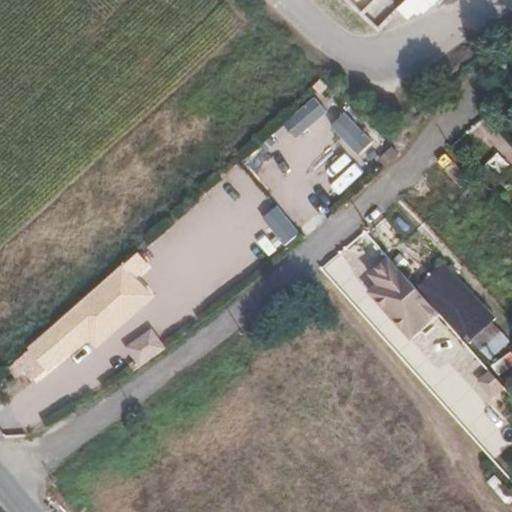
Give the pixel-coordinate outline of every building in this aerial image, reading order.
[(378,0),(387,9),(395,0),(378,0)] [(360,154),(376,140),(347,108),(332,122),(360,154)] [(242,162),(227,175),(263,217),(278,205),(242,162)] [(278,207),(264,220),(286,246),(301,233),(278,207)] [(37,391),(155,293),(141,276),(153,266),(141,252),(11,360),(37,391)] [(418,290),(426,299),(468,346),(473,341),(482,350),(493,341),(484,331),(497,320),(446,264),(418,290)] [(426,299),(418,290),(411,282),(403,287),(395,278),(370,300),(396,329),(422,307),(419,304),(426,299)] [(139,368),(168,349),(154,328),(126,347),(139,368)] [(509,373),(511,368),(511,351),(509,349),(497,365),(509,373)]
